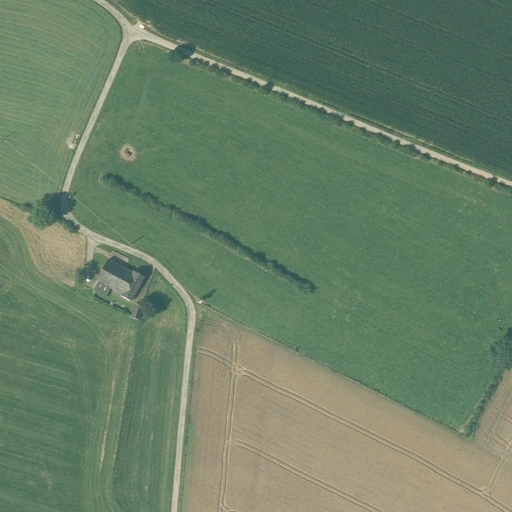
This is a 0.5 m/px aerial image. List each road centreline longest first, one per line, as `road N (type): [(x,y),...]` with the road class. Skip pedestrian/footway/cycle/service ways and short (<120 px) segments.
road 1 (track): [(172,511),(188,306),(155,267),(89,235),(64,206),(129,34)]
road 2 (track): [(129,34),(511,186)]
